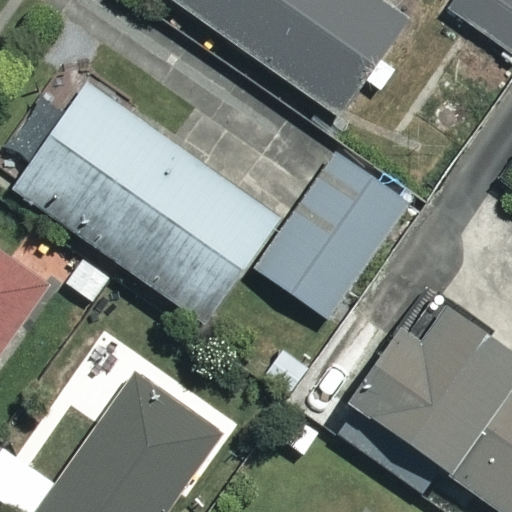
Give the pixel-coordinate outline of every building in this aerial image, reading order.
[(411,32),(363,0),(174,0),(169,8),(345,128),(411,32)] [(511,74),(511,0),(464,0),(452,17),(503,53),(482,84),(498,95),(511,74)] [(254,276),(286,228),(93,97),(67,136),(42,119),(16,158),(39,173),(19,202),(214,334),(254,276)] [(286,228),(254,276),(333,329),(412,213),(339,164),(292,232),(286,228)] [(511,174),(502,190),(511,197),(511,174)] [(0,371),(52,299),(0,261),(0,371)] [(265,385),(317,425),(384,338),(354,315),(308,375),(286,358),(265,385)] [(511,511),(511,367),(457,329),(433,364),(410,348),(359,420),(489,511),(511,511)] [(179,511),(228,446),(141,382),(59,493),(9,456),(0,467),(0,510),(2,511),(179,511)]
